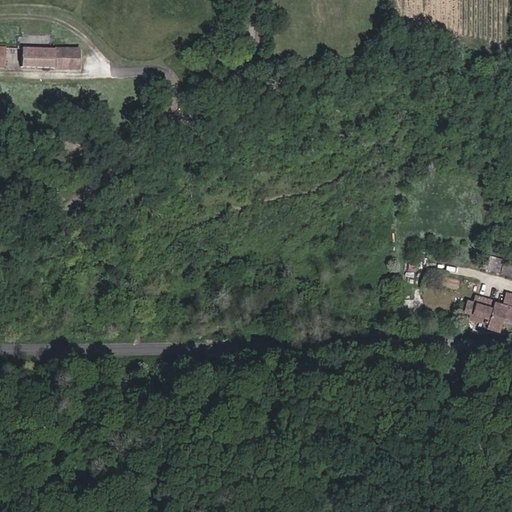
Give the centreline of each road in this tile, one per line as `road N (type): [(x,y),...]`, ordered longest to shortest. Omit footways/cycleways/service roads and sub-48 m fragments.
road 1 (tertiary): [(453,343),(0,345)]
road 2 (unclassified): [(0,256),(240,63),(253,33),(252,0)]
road 3 (unclassified): [(511,490),(455,369),(453,343)]
